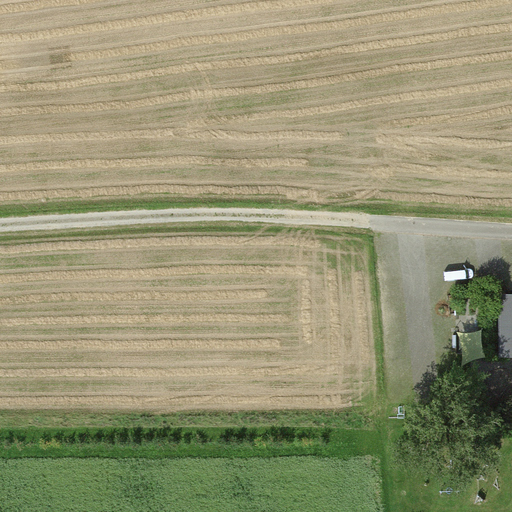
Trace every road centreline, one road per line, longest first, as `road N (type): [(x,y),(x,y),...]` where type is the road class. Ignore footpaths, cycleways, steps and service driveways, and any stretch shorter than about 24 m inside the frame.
road 1 (track): [(375,218),(162,213),(0,221)]
road 2 (residential): [(511,228),(375,218)]
